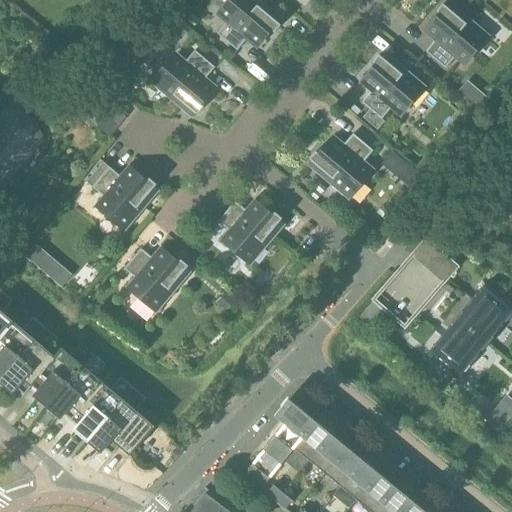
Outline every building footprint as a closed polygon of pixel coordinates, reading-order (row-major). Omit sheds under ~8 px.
[(281,26),(268,14),(272,9),(260,0),(230,0),(217,15),(227,23),(217,34),(237,51),(246,41),(256,49),(271,30),(275,33),(281,26)] [(440,15),(424,33),(434,42),(426,52),(446,69),(455,58),(464,65),(490,35),(461,11),(457,16),(443,4),(437,12),(440,15)] [(201,104),(216,86),(207,78),(215,68),(195,51),(186,62),(177,54),(151,84),(180,109),(184,104),(198,115),(204,107),(201,104)] [(393,67),(379,55),(373,63),(376,66),(360,84),(370,93),(362,103),(370,110),(363,118),(378,130),(385,122),(382,119),(391,109),(400,116),(426,86),(397,62),(393,67)] [(116,66),(109,75),(122,87),(130,77),(116,66)] [(75,110),(76,111),(81,104),(86,108),(90,103),(97,109),(95,111),(104,118),(106,116),(113,121),(109,126),(114,130),(111,133),(112,134),(127,115),(92,88),(75,110)] [(8,110),(0,119),(0,173),(9,178),(42,140),(36,131),(18,115),(8,110)] [(353,134),(345,144),(335,136),(319,155),(316,152),(309,159),(323,171),(319,176),(348,200),(373,170),(364,162),(373,151),(353,134)] [(387,169),(398,156),(392,151),(381,164),(387,169)] [(416,167),(424,174),(433,164),(424,157),(416,167)] [(146,182),(128,166),(120,176),(103,162),(86,182),(104,197),(96,206),(126,231),(150,202),(145,198),(157,185),(149,178),(146,182)] [(422,176),(414,169),(403,182),(411,189),(422,176)] [(272,216),(254,200),(245,210),(235,202),(218,222),(229,231),(221,240),(252,266),(276,237),(271,233),(283,219),(275,213),(272,216)] [(419,248),(428,256),(436,247),(427,239),(419,248)] [(190,251),(199,259),(203,253),(203,246),(198,242),(190,251)] [(26,257),(36,265),(46,253),(36,244),(26,257)] [(447,256),(436,247),(428,256),(422,263),(433,273),(447,256)] [(177,280),(189,266),(181,260),(178,263),(160,248),(151,257),(141,249),(124,269),(135,278),(128,287),(158,313),(182,284),(177,280)] [(458,266),(447,256),(433,273),(444,282),(458,266)] [(510,315),(511,312),(511,311),(504,305),(505,303),(493,293),(492,295),(483,288),(481,291),(479,289),(474,295),(476,297),(463,312),(461,311),(456,318),(489,344),(494,338),(492,337),(505,321),(507,322),(511,316),(510,315)] [(216,302),(226,311),(235,301),(226,292),(216,302)] [(367,311),(377,320),(384,313),(373,303),(367,311)] [(0,341),(15,323),(0,310),(0,341)] [(483,351),(489,344),(456,318),(451,324),(452,325),(439,341),(438,340),(433,346),(434,347),(432,350),(441,357),(439,359),(451,369),(453,367),(461,374),(464,371),(465,372),(470,366),(469,365),(482,349),(483,351)] [(35,340),(15,323),(0,341),(0,373),(4,377),(35,340)] [(55,357),(35,340),(4,377),(25,395),(32,386),(31,386),(50,364),(56,357),(55,357)] [(62,348),(55,357),(56,357),(50,364),(31,386),(32,386),(51,402),(56,396),(82,365),(62,348)] [(102,383),(82,365),(56,396),(51,402),(71,419),(76,413),(102,383)] [(123,400),(102,383),(76,413),(71,419),(92,437),(97,431),(123,400)] [(285,424),(286,423),(302,437),(315,421),(299,408),(299,407),(288,399),(275,415),(285,424)] [(155,427),(123,400),(97,431),(92,437),(113,454),(119,447),(130,456),(155,427)] [(293,448),(294,449),(309,461),(331,434),(315,421),(302,437),(293,448)] [(285,424),(252,464),(261,471),(252,482),(261,489),(294,449),(293,448),(302,437),(286,423),(285,424)] [(331,434),(309,461),(325,474),(347,447),(331,434)] [(341,487),(362,460),(347,447),(325,474),(341,487)] [(362,460),(341,487),(357,500),(378,473),(362,460)] [(261,471),(252,464),(243,475),(252,482),(261,471)] [(357,500),(371,511),(373,511),(394,486),(378,473),(357,500)] [(267,493),(276,501),(283,493),(273,485),(267,493)] [(394,486),(373,511),(399,511),(410,499),(394,486)] [(286,509),(292,501),(283,493),(276,501),(286,509)] [(229,511),(217,502),(215,504),(204,495),(190,511),(211,511),(213,511),(214,511),(229,511)] [(399,511),(425,511),(410,499),(399,511)]
